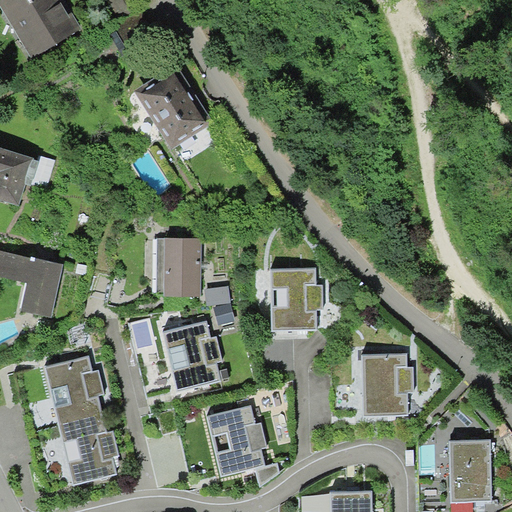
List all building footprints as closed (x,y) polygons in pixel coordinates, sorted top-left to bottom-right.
[(65,0),(4,0),(0,3),(0,5),(35,58),(83,27),(65,0)] [(141,90),(178,152),(217,129),(179,67),(141,90)] [(35,161),(0,151),(0,195),(25,202),(35,161)] [(71,263),(0,252),(0,278),(34,284),(29,318),(61,323),(71,263)] [(205,299),(204,253),(166,254),(167,300),(205,299)] [(319,269),(273,270),(275,335),(321,334),(319,269)] [(211,320),(165,330),(181,398),(227,388),(211,320)] [(409,350),(365,351),(367,420),(410,419),(409,350)] [(88,355),(45,365),(59,426),(103,416),(99,399),(106,397),(100,371),(93,373),(88,355)] [(254,406),(209,417),(225,481),(270,470),(254,406)] [(103,416),(59,426),(73,484),(116,474),(113,457),(119,456),(113,430),(106,431),(103,416)] [(493,437),(452,439),(454,508),(496,506),(493,437)] [(378,511),(379,491),(334,492),(334,511),(378,511)]
